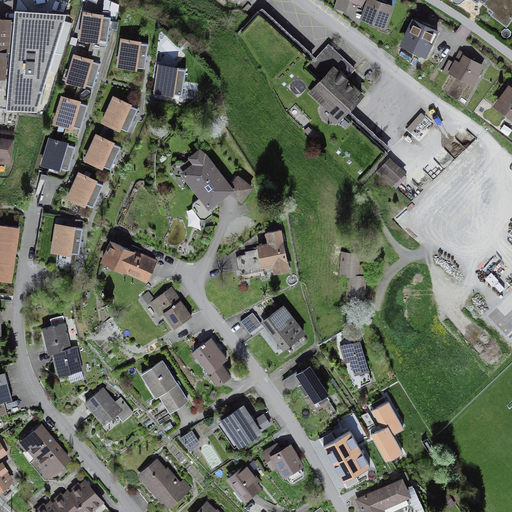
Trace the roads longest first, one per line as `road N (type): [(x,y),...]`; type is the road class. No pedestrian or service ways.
road 1 (residential): [(235,212),(211,264),(193,278),(345,511)]
road 2 (residential): [(32,212),(18,297),(27,377),(135,511)]
